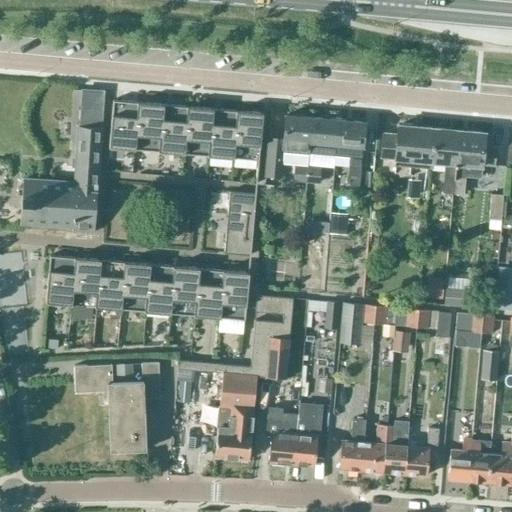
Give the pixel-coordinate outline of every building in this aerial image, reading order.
[(158,69),(179,58),(174,48),(153,59),(158,69)] [(80,90),(74,183),(97,185),(102,104),(103,92),(82,90),(80,90)] [(109,148),(133,150),(137,103),(113,101),(109,148)] [(162,105),(137,103),(133,150),(158,152),(162,105)] [(158,152),(183,154),(188,107),(162,105),(158,152)] [(188,107),(183,154),(209,156),(213,109),(188,107)] [(213,109),(209,156),(234,159),(238,111),(213,109)] [(238,111),(234,159),(258,161),(262,114),(238,111)] [(269,138),(266,176),(281,177),(282,163),(294,164),(308,165),(309,154),(312,118),(285,115),(283,139),(271,138),(269,138)] [(312,118),(309,154),(336,156),(339,120),(312,118)] [(339,120),(336,156),(349,157),(346,187),(359,188),(360,172),(365,123),(339,120)] [(431,162),(434,129),(398,126),(397,136),(384,135),(382,158),(396,159),(395,165),(430,169),(431,162)] [(459,132),(434,129),(431,162),(446,163),(443,194),(453,194),(459,132)] [(459,132),(453,194),(463,195),(465,176),(480,177),(481,166),(481,164),(494,166),(495,148),(489,148),(490,134),(459,132)] [(320,166),(308,165),(307,183),(319,184),(320,166)] [(359,188),(358,191),(372,192),(374,173),(360,172),(359,188)] [(97,185),(74,183),(22,180),(19,224),(73,227),(72,231),(94,232),(96,197),(97,185)] [(313,209),(316,185),(304,184),(301,207),(313,209)] [(224,254),(250,256),(255,194),(229,192),(224,254)] [(503,195),(490,194),(488,220),(501,221),(503,195)] [(345,235),(347,215),(332,214),(330,234),(345,235)] [(316,220),(315,232),(321,232),(327,233),(328,221),(322,220),(316,220)] [(45,303),(70,305),(74,258),(49,256),(45,303)] [(99,260),(74,258),(70,305),(95,307),(99,260)] [(124,262),(99,260),(95,307),(120,309),(124,262)] [(120,309),(145,312),(149,264),(124,262),(120,309)] [(145,312),(170,314),(174,267),(149,264),(145,312)] [(170,314),(195,316),(199,269),(174,267),(170,314)] [(199,269),(195,316),(220,318),(224,271),(199,269)] [(224,271),(220,318),(245,320),(249,273),(224,271)] [(511,272),(499,271),(497,299),(511,300),(511,272)] [(428,279),(426,299),(442,300),(443,280),(428,279)] [(443,305),(471,307),(472,290),(444,288),(443,305)] [(178,360),(177,369),(222,373),(256,377),(265,378),(266,378),(270,337),(289,339),(292,299),(271,297),(256,295),(255,312),(283,314),(282,323),(254,320),(250,367),(180,361),(178,360)] [(326,301),(323,328),(336,329),(338,302),(326,301)] [(338,342),(359,344),(363,304),(342,302),(338,342)] [(362,323),(373,324),(375,306),(364,305),(362,323)] [(375,306),(373,324),(383,325),(385,307),(375,306)] [(406,327),(416,328),(418,310),(407,309),(406,327)] [(418,310),(416,328),(427,329),(428,311),(418,310)] [(437,312),(435,337),(447,338),(450,313),(437,312)] [(456,313),(454,330),(470,331),(470,332),(480,333),(482,315),(456,313)] [(482,315),(480,333),(490,334),(492,317),(482,315)] [(394,332),(393,343),(407,344),(408,333),(394,332)] [(270,337),(266,378),(285,379),(289,339),(270,337)] [(47,339),(47,348),(57,349),(57,340),(47,339)] [(480,379),(496,381),(499,351),(482,350),(480,379)] [(143,399),(159,398),(157,363),(140,364),(141,382),(111,383),(110,365),(73,366),(74,393),(111,391),(113,451),(145,450),(143,399)] [(131,364),(116,364),(116,375),(131,375),(131,364)] [(443,371),(443,408),(457,407),(457,371),(443,371)] [(248,459),(256,377),(222,373),(214,456),(248,459)] [(190,403),(192,381),(179,380),(177,402),(190,403)] [(330,380),(319,380),(318,393),(329,394),(330,380)] [(295,413),(290,464),(312,465),(315,436),(318,437),(320,405),(298,403),(297,413),(295,413)] [(268,462),(290,464),(295,413),(282,412),(282,407),(268,406),(265,437),(270,437),(268,462)] [(362,442),(363,442),(365,419),(352,418),(350,441),(340,440),(338,468),(360,470),(362,442)] [(381,472),(403,474),(406,446),(407,421),(393,420),(393,426),(386,425),(381,472)] [(362,442),(360,470),(381,472),(386,425),(377,425),(376,436),(376,443),(363,442),(362,442)] [(406,446),(403,474),(425,476),(426,459),(435,460),(436,449),(437,449),(438,428),(427,427),(425,447),(406,446)] [(447,478),(467,480),(470,440),(461,439),(460,451),(450,450),(447,478)] [(479,440),(470,440),(467,480),(487,481),(489,453),(490,441),(479,440)] [(487,481),(507,483),(510,443),(501,442),(500,454),(489,453),(487,481)]
